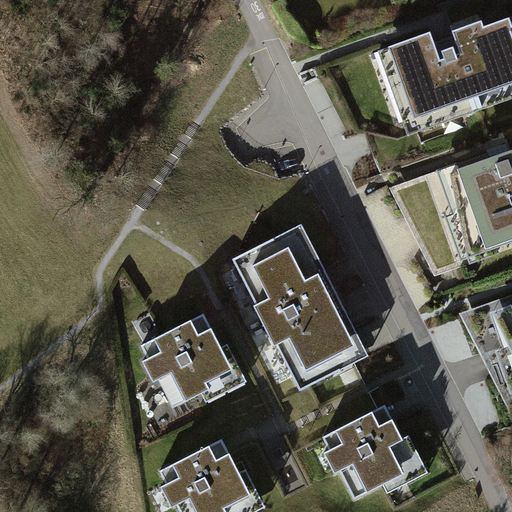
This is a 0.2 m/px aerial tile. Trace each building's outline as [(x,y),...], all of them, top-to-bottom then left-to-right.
[(431,35),(375,56),(407,139),(483,111),(479,102),(511,89),(511,30),(509,22),(483,32),(481,26),(452,37),(455,43),(436,50),(431,35)] [(511,150),(386,193),(433,282),(511,250),(511,150)] [(302,221),(234,256),(301,387),(369,352),(302,221)] [(511,301),(456,320),(504,408),(511,404),(511,301)] [(205,309),(140,342),(146,355),(142,357),(153,378),(159,374),(173,401),(203,387),(206,394),(247,374),(228,338),(221,341),(205,309)] [(387,402),(321,435),(328,448),(324,450),(334,471),(341,467),(354,494),(384,480),(388,487),(428,467),(410,431),(403,434),(387,402)] [(224,436),(158,468),(165,482),(161,484),(171,504),(178,501),(183,511),(241,511),(265,500),(247,464),(240,468),(224,436)]
